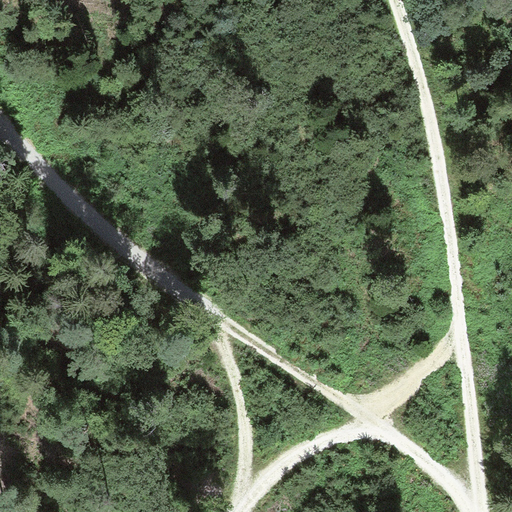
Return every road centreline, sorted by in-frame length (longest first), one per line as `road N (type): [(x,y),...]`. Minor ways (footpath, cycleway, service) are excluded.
road 1 (track): [(474,511),(370,418),(114,237),(0,126)]
road 2 (track): [(479,511),(436,151),(390,0)]
road 3 (track): [(458,325),(415,384),(370,418),(296,450),(236,511)]
road 4 (track): [(216,316),(242,411),(242,502)]
